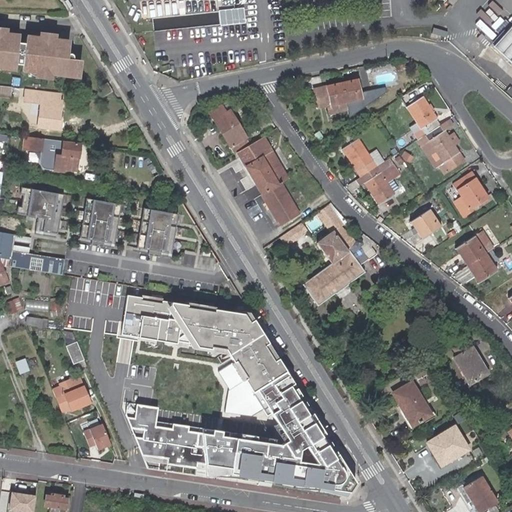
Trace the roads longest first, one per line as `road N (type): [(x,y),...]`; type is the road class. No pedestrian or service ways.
road 1 (primary): [(153,112),(396,504)]
road 2 (residential): [(257,80),(346,207),(511,342)]
road 3 (residential): [(0,461),(324,511)]
road 4 (residential): [(257,80),(421,48),(469,69),(511,108)]
road 5 (primary): [(84,0),(153,112)]
